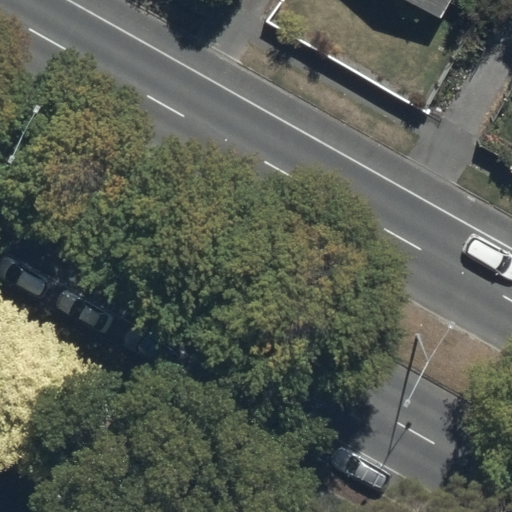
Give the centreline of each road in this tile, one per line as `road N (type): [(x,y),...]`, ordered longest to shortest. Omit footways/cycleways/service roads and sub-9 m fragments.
road 1 (secondary): [(511,484),(0,195)]
road 2 (secondary): [(0,21),(511,309)]
